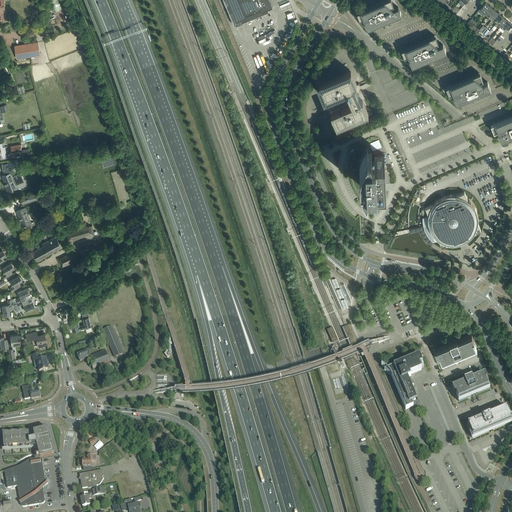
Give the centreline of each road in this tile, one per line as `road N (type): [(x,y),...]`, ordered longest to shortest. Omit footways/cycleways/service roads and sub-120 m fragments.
road 1 (secondary): [(316,7),(279,70),(270,110),(321,238),(369,276)]
road 2 (motorway): [(100,0),(202,273)]
road 3 (secondary): [(372,262),(334,232),(286,119),(288,86),(328,14)]
road 4 (motorway): [(216,267),(119,0)]
road 5 (motorway): [(318,511),(216,267)]
road 6 (motorway): [(289,511),(216,267)]
road 7 (motorway): [(202,273),(272,511)]
road 8 (motorway): [(202,273),(248,511)]
road 9 (unclassified): [(455,115),(328,14)]
road 10 (unclassified): [(501,482),(474,467),(434,369)]
road 11 (secondary): [(215,511),(202,443),(159,416)]
